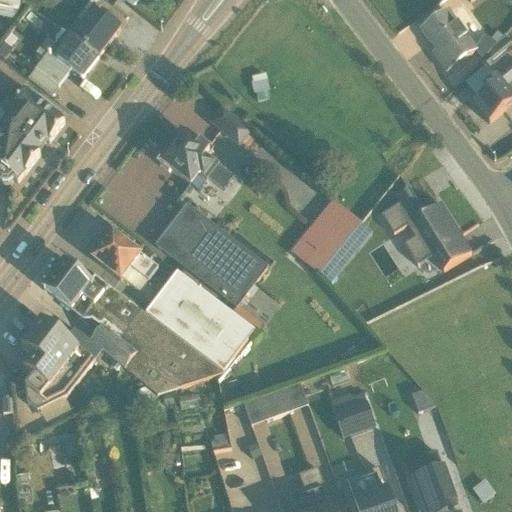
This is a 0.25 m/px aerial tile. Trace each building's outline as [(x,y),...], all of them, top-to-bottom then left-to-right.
[(0,0),(0,15),(16,21),(21,5),(6,0),(0,0)] [(120,0),(132,8),(137,0),(120,0)] [(66,28),(61,34),(97,61),(125,23),(96,1),(72,33),(66,28)] [(476,54),(448,16),(421,36),(431,49),(432,48),(437,55),(433,59),(446,76),(476,54)] [(97,61),(61,34),(55,42),(58,44),(36,73),(59,91),(72,74),(81,82),(97,61)] [(490,127),(511,108),(511,49),(504,39),(488,59),(492,63),(485,69),(495,82),(482,93),(485,97),(473,107),(490,127)] [(251,85),(254,98),(268,96),(266,82),(251,85)] [(64,128),(18,94),(1,111),(0,116),(0,188),(1,190),(9,189),(14,186),(19,187),(64,128)] [(251,135),(222,111),(208,127),(238,151),(251,135)] [(166,161),(159,170),(190,192),(191,190),(204,199),(212,188),(207,185),(219,169),(207,161),(213,153),(199,143),(195,148),(184,141),(168,163),(166,161)] [(382,221),(394,239),(407,231),(415,243),(405,249),(418,270),(432,261),(442,276),(471,258),(439,209),(424,219),(407,193),(402,196),(408,204),(382,221)] [(329,289),(371,236),(332,205),(290,257),(329,289)] [(187,209),(155,248),(235,313),(267,274),(187,209)] [(102,252),(94,263),(139,297),(161,268),(120,238),(117,242),(109,235),(98,249),(102,252)] [(83,325),(88,318),(101,332),(91,346),(156,399),(222,377),(147,320),(94,281),(89,286),(65,268),(44,295),(83,325)] [(252,335),(179,279),(147,320),(222,377),(252,335)] [(37,416),(66,402),(94,365),(40,323),(20,350),(32,360),(28,366),(30,368),(25,374),(32,380),(24,391),(26,407),(37,416)] [(307,411),(307,410),(298,389),(243,409),(251,432),(307,411)] [(410,400),(417,417),(435,411),(421,396),(410,400)] [(197,410),(195,398),(179,401),(179,413),(197,410)] [(374,431),(366,407),(334,418),(342,442),(374,431)] [(51,466),(78,465),(77,433),(50,435),(51,466)] [(215,455),(227,453),(224,438),(212,441),(215,455)] [(456,506),(438,457),(405,469),(420,511),(443,511),(442,508),(448,506),(449,509),(456,506)] [(331,511),(318,472),(298,480),(303,494),(288,499),(292,511),(331,511)] [(392,511),(379,473),(347,484),(356,511),(392,511)] [(31,507),(28,477),(15,479),(16,509),(31,507)] [(486,487),(472,496),(481,508),(494,499),(486,487)]
